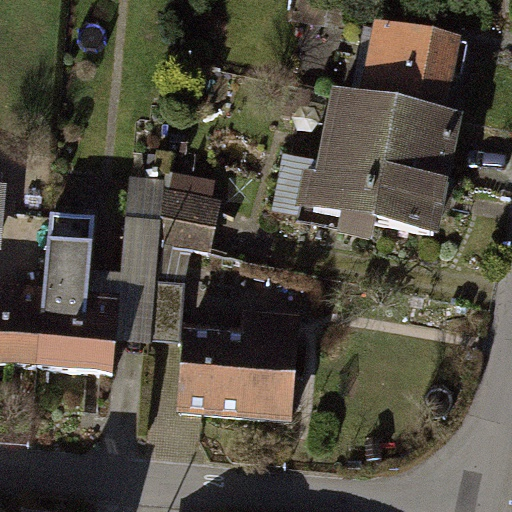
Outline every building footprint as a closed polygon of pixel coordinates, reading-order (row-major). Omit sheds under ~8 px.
[(377,30),(363,104),(436,118),(450,44),(377,30)] [(450,121),(436,118),(363,104),(328,98),(307,210),(428,233),(450,121)] [(158,246),(203,256),(209,208),(161,197),(158,246)] [(44,219),(37,295),(31,373),(104,379),(107,350),(111,300),(83,297),(85,277),(90,223),(44,219)] [(141,353),(142,341),(146,285),(151,226),(122,224),(117,280),(85,277),(83,297),(111,300),(107,350),(141,353)] [(175,287),(146,285),(142,341),(170,344),(175,287)] [(0,369),(31,373),(37,295),(0,292),(0,369)] [(237,342),(182,339),(178,420),(284,425),(289,317),(239,315),(237,342)]
